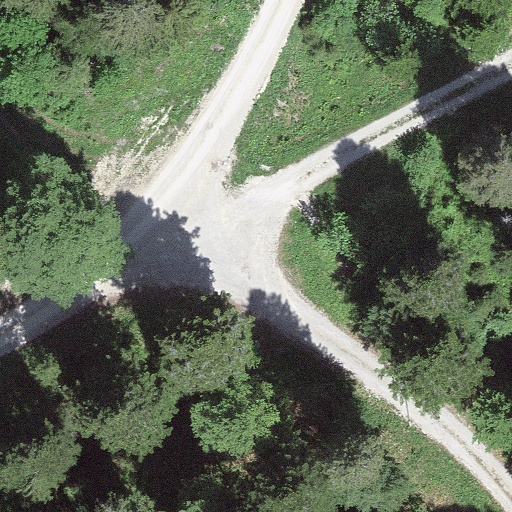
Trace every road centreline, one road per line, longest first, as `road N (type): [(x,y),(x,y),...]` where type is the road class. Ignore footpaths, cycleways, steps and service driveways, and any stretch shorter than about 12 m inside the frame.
road 1 (track): [(511,494),(331,342),(173,241)]
road 2 (track): [(173,241),(511,67)]
road 3 (track): [(289,0),(173,241)]
road 4 (track): [(173,241),(0,335)]
